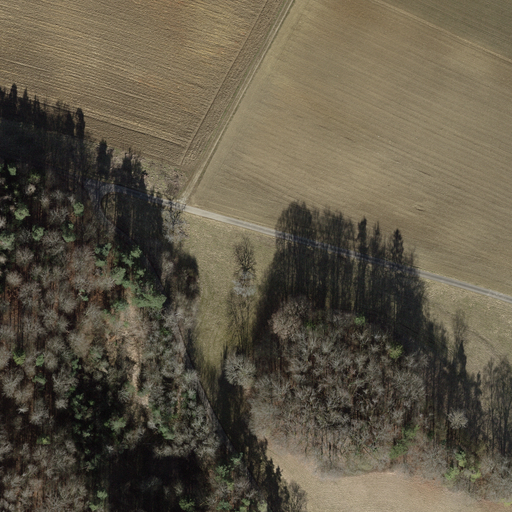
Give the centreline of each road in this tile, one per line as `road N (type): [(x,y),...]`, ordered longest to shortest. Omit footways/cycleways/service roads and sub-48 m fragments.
road 1 (track): [(103,187),(511,300)]
road 2 (track): [(268,511),(138,254),(100,219),(103,187)]
road 3 (track): [(181,208),(293,0)]
